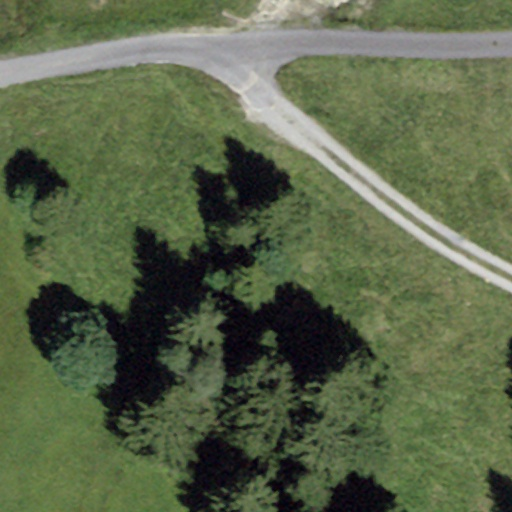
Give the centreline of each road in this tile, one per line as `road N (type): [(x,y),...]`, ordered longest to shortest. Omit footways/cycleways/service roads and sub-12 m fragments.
road 1 (track): [(0,75),(159,50),(511,44)]
road 2 (track): [(511,271),(299,126),(221,47)]
